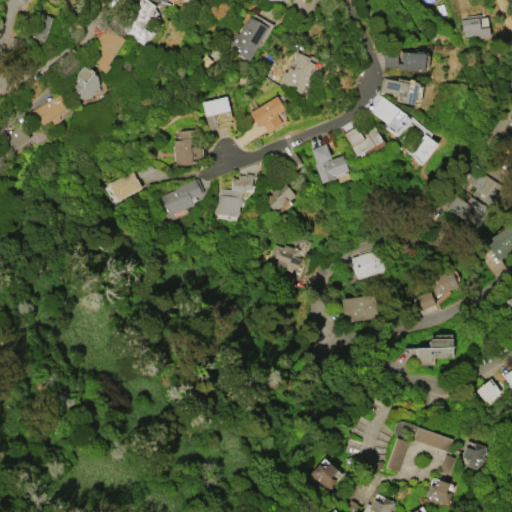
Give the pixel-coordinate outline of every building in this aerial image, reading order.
[(136,0),(147,0),(154,5),(146,16),(149,18),(142,27),(150,32),(141,44),(118,28),(136,0)] [(50,14),(37,11),(32,37),(44,40),(50,14)] [(247,60),(225,46),(233,31),(237,33),(248,15),(267,26),(247,60)] [(477,17),(478,27),(487,26),(488,36),(478,37),(478,34),(463,36),(463,32),(460,32),(459,19),(477,17)] [(104,72),(87,61),(98,44),(94,41),(104,26),(124,38),(107,64),(109,65),(104,72)] [(317,59),(298,93),(276,82),(283,70),(285,71),(295,50),(306,56),(307,53),(317,59)] [(396,66),(382,66),(382,54),(396,53),(396,62),(400,63),(400,57),(399,57),(399,51),(423,52),(422,70),(396,69),(396,66)] [(93,71),(92,72),(96,76),(98,86),(88,97),(77,99),(68,90),(74,83),(71,80),(75,75),(74,75),(84,64),(93,71)] [(381,77),(395,80),(396,77),(416,82),(411,104),(393,100),(395,94),(378,90),(381,77)] [(29,111),(58,92),(68,107),(56,115),(59,119),(52,124),(49,119),(41,124),(29,111)] [(200,101),(224,95),(230,119),(228,119),(229,123),(207,128),(200,101)] [(247,112),(275,95),(283,108),(275,113),(280,122),(265,131),(260,123),(256,125),(247,112)] [(368,110),(380,95),(404,113),(398,122),(402,124),(394,135),(381,125),(383,122),(368,110)] [(35,144),(45,137),(31,117),(20,125),(35,144)] [(0,141),(0,137),(19,124),(29,138),(8,152),(0,141)] [(355,155),(341,132),(354,124),(361,134),(366,131),(365,129),(371,125),(380,140),(355,155)] [(172,140),(178,139),(177,130),(193,129),(194,146),(199,145),(200,159),(195,159),(195,162),(190,162),(191,164),(174,165),(172,140)] [(436,143),(423,160),(409,150),(423,133),(436,143)] [(320,182),(313,163),(315,163),(309,148),(324,143),(329,157),(325,159),(326,160),(341,154),(347,169),(331,175),(332,177),(320,182)] [(486,204),(471,193),(475,186),(466,180),(475,167),(499,185),(486,204)] [(116,200),(106,183),(131,170),(140,187),(116,200)] [(214,213),(217,193),(218,193),(219,187),(229,189),(231,177),(236,178),(237,174),(243,175),(244,173),(251,174),(249,190),(243,190),(240,192),(239,198),(241,200),(240,203),(238,205),(236,216),(214,213)] [(158,195),(174,189),(173,186),(194,177),(194,178),(196,177),(202,191),(200,192),(200,193),(193,196),(195,200),(191,201),(192,204),(166,215),(158,195)] [(293,194),(287,200),(286,199),(273,210),(261,197),(282,180),(293,194)] [(469,195),(488,208),(474,227),(447,208),(456,195),(465,201),(469,195)] [(511,222),(511,250),(498,259),(485,239),(511,222)] [(274,243),(282,246),(283,244),(298,250),(296,255),(300,257),(296,267),(292,265),(290,271),(285,269),(284,271),(278,268),(278,266),(275,265),(276,262),(267,258),(274,243)] [(349,257),(357,255),(357,254),(379,247),(386,269),(356,278),(349,257)] [(427,278),(450,269),(457,286),(434,295),(427,278)] [(434,304),(429,291),(416,296),(420,309),(434,304)] [(342,320),(376,319),(375,295),(341,296),(342,320)] [(414,347),(427,347),(427,340),(429,338),(451,337),(451,357),(433,357),(433,365),(415,365),(414,347)] [(511,389),(506,380),(505,380),(501,374),(511,367),(511,389)] [(485,403),(474,389),(487,379),(491,384),(493,383),(499,391),(485,403)] [(452,439),(397,419),(392,432),(447,452),(452,439)] [(397,471),(406,441),(394,437),(384,467),(397,471)] [(460,455),(463,446),(470,448),(473,442),(484,446),(483,449),(485,451),(484,454),(482,453),(481,455),(483,457),(481,462),(478,464),(476,469),(464,465),(467,458),(460,455)] [(328,462),(336,469),(330,475),(335,480),(327,489),(325,487),(324,488),(321,485),(322,484),(321,483),(317,483),(314,480),(314,477),(309,472),(317,463),(323,468),(328,462)] [(424,496),(428,484),(434,486),(437,479),(447,483),(444,490),(451,492),(446,504),(443,503),(443,504),(439,503),(439,501),(438,501),(435,502),(429,500),(428,497),(424,496)] [(367,507),(372,498),(379,502),(382,496),(393,502),(391,505),(392,507),(391,509),(389,508),(388,510),(389,511),(373,511),(374,511),(367,507)] [(351,507),(349,510),(344,508),(349,499),(356,503),(353,509),(351,507)]
